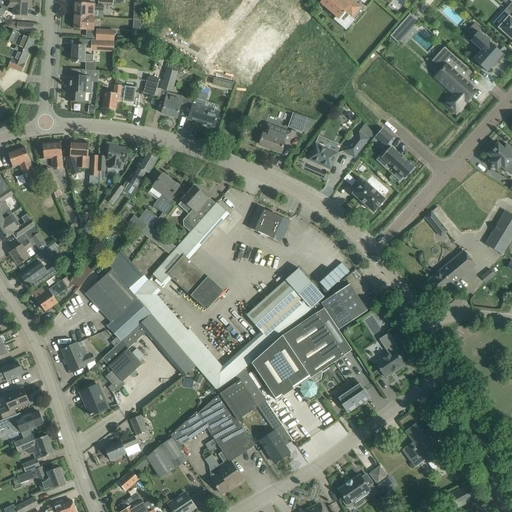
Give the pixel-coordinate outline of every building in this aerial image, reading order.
[(0,16),(5,13),(3,11),(14,11),(14,15),(16,15),(26,16),(27,9),(31,9),(31,0),(3,0),(0,2),(0,16)] [(231,41),(216,60),(249,86),(293,31),(300,23),(271,0),(263,0),(240,30),(235,36),(244,43),(240,49),(231,41)] [(339,19),(341,17),(342,17),(343,16),(342,15),(345,12),(352,17),(361,7),(352,0),(322,0),(320,3),(339,19)] [(511,14),(499,28),(511,39),(511,2),(507,9),(511,14)] [(94,5),(95,4),(75,3),(74,16),(94,17),(103,18),(104,6),(94,5)] [(409,14),(395,30),(401,36),(405,31),(412,23),(414,25),(417,22),(409,14)] [(74,16),(73,29),(93,30),(94,17),(74,16)] [(482,30),(475,24),(470,30),(475,35),(470,41),(481,51),(473,60),(487,73),(497,62),(498,64),(505,56),(479,33),(482,30)] [(7,34),(4,40),(17,45),(15,50),(28,56),(35,39),(26,35),(24,35),(17,33),(18,32),(9,28),(7,34)] [(114,42),(115,32),(97,31),(97,41),(114,42)] [(114,42),(97,41),(91,41),(91,51),(114,53),(114,42)] [(0,44),(0,54),(7,58),(8,56),(12,57),(8,67),(22,72),(25,65),(24,64),(28,56),(15,50),(0,44)] [(73,45),(71,62),(81,62),(86,63),(85,70),(95,71),(96,62),(93,62),(93,55),(84,55),(85,46),(79,46),(73,45)] [(447,67),(446,66),(442,71),(443,72),(438,77),(459,95),(450,105),(447,103),(451,107),(450,108),(452,110),(453,109),(457,113),(466,102),(467,103),(477,92),(473,88),(471,90),(468,87),(470,85),(464,80),(465,78),(469,77),(470,76),(472,74),(472,73),(472,72),(444,48),(438,55),(449,65),(447,67)] [(162,87),(161,89),(168,91),(173,92),(178,73),(166,69),(164,77),(163,81),(162,87)] [(84,102),(85,93),(91,93),(91,82),(98,83),(99,71),(95,71),(85,70),(81,70),(81,77),(71,76),(70,89),(67,89),(66,101),(84,102)] [(149,75),(144,93),(156,96),(161,79),(149,75)] [(207,78),(202,86),(215,91),(219,81),(207,78)] [(122,85),(115,85),(114,93),(105,92),(103,108),(116,110),(117,102),(120,102),(120,100),(123,100),(123,101),(134,103),(136,87),(125,86),(125,87),(122,87),(122,85)] [(184,108),(182,114),(189,116),(189,119),(214,127),(218,113),(216,113),(204,109),(206,102),(208,94),(197,90),(184,108)] [(190,99),(167,93),(161,114),(177,118),(180,107),(184,108),(190,99)] [(293,112),(288,127),(301,132),(301,130),(305,132),(315,120),(293,112)] [(365,124),(359,131),(344,151),(354,158),(369,139),(373,134),(365,124)] [(265,133),(263,132),(259,145),(281,152),(284,142),(287,143),(291,133),(268,125),(265,133)] [(393,138),(382,128),(375,137),(386,147),(393,138)] [(62,157),(60,142),(42,144),(44,159),(52,158),(53,169),(62,168),(62,157)] [(70,157),(66,158),(72,175),(79,173),(78,168),(87,168),(88,157),(88,153),(89,143),(71,142),(70,152),(70,157)] [(106,144),(105,153),(108,154),(107,160),(105,159),(104,167),(122,170),(125,149),(118,148),(119,145),(108,143),(106,144)] [(511,149),(506,144),(503,148),(497,143),(487,154),(492,158),(488,163),(491,166),(491,167),(493,168),(497,171),(501,166),(504,169),(511,162),(511,163),(511,149)] [(330,170),(333,163),(332,162),(336,154),(326,149),(326,148),(323,147),(322,148),(316,145),(314,148),(313,149),(309,157),(310,157),(311,161),(314,162),(315,162),(323,165),(324,167),(330,170)] [(25,147),(8,153),(11,162),(13,167),(20,165),(27,184),(31,183),(36,181),(46,178),(40,166),(32,169),(30,162),(28,156),(25,147)] [(383,152),(376,160),(384,168),(388,163),(390,166),(397,172),(396,173),(393,176),(400,182),(400,181),(403,178),(405,179),(414,168),(391,147),(384,154),(383,152)] [(129,183),(123,192),(132,196),(138,188),(136,187),(145,172),(148,174),(152,167),(157,159),(147,153),(143,159),(140,158),(136,166),(137,167),(133,173),(132,172),(126,182),(129,183)] [(179,186),(162,174),(153,187),(162,194),(153,206),(166,215),(175,203),(169,199),(179,186)] [(0,175),(0,194),(9,189),(0,175)] [(53,176),(47,179),(54,193),(60,190),(53,176)] [(385,199),(364,181),(352,194),(373,212),(385,199)] [(105,199),(113,205),(125,189),(117,183),(105,199)] [(219,201),(227,209),(241,193),(233,186),(219,201)] [(188,194),(181,201),(192,210),(189,214),(183,220),(183,226),(190,232),(208,212),(202,207),(206,202),(208,199),(205,196),(194,187),(188,194)] [(4,201),(13,195),(9,189),(0,194),(0,201),(1,203),(0,203),(0,222),(13,214),(4,201)] [(206,310),(223,291),(188,259),(229,214),(216,203),(208,212),(190,232),(152,274),(165,286),(171,279),(206,310)] [(279,242),(289,221),(258,207),(248,228),(279,242)] [(139,219),(154,231),(161,221),(146,210),(139,219)] [(511,215),(505,211),(485,245),(502,255),(511,236),(511,215)] [(432,227),(439,222),(430,212),(424,217),(432,227)] [(13,214),(0,222),(0,241),(1,241),(2,241),(13,234),(12,233),(20,228),(24,233),(25,233),(35,227),(35,226),(30,219),(21,226),(13,214)] [(76,236),(80,232),(73,224),(70,227),(74,232),(73,233),(76,236)] [(49,247),(35,227),(25,233),(29,239),(31,238),(42,253),(49,247)] [(30,258),(25,251),(32,246),(28,240),(9,253),(18,266),(30,258)] [(42,253),(41,254),(44,259),(52,253),(49,247),(42,253)] [(437,297),(475,265),(463,251),(425,283),(437,297)] [(47,272),(41,262),(20,276),(27,286),(32,283),(36,287),(56,273),(53,268),(47,272)] [(110,343),(114,347),(121,341),(151,314),(134,294),(112,269),(85,294),(111,323),(107,327),(117,337),(110,343)] [(272,344),(320,302),(324,298),(313,286),(299,269),(246,315),(261,332),(272,344)] [(71,282),(74,284),(79,288),(89,276),(81,270),(71,282)] [(485,283),(495,275),(490,270),(481,277),(485,283)] [(34,295),(32,296),(40,305),(45,312),(53,307),(58,303),(54,298),(67,289),(62,281),(49,290),(47,288),(44,290),(41,287),(41,288),(33,294),(34,295)] [(349,284),(321,303),(339,330),(367,311),(349,284)] [(352,350),(350,347),(343,336),(339,330),(321,303),(320,302),(272,344),(251,363),(276,400),(297,386),(301,387),(300,391),(304,396),(310,398),(316,394),(317,388),(314,383),(321,379),(322,373),(321,371),(344,356),(344,355),(352,350)] [(189,332),(177,344),(196,366),(205,377),(218,393),(233,379),(222,366),(222,367),(191,330),(189,332)] [(251,363),(272,344),(261,332),(222,367),(233,379),(244,369),(251,363)] [(389,354),(375,363),(379,369),(385,377),(393,372),(392,370),(395,367),(397,369),(404,364),(400,358),(403,356),(395,344),(396,344),(388,332),(387,333),(387,334),(379,339),(389,354)] [(101,359),(112,371),(123,382),(142,364),(121,341),(114,347),(101,359)] [(71,346),(61,350),(71,372),(80,368),(86,365),(87,365),(86,364),(94,361),(92,354),(89,355),(83,358),(77,343),(71,346)] [(0,378),(5,377),(7,382),(16,378),(15,375),(22,372),(17,361),(1,368),(0,368),(0,378)] [(229,461),(229,460),(253,445),(254,446),(255,446),(237,420),(258,406),(266,401),(244,369),(233,379),(218,393),(220,394),(197,414),(196,412),(170,435),(178,447),(207,428),(229,461)] [(375,379),(380,376),(376,370),(371,374),(375,379)] [(112,392),(123,382),(112,371),(105,377),(112,384),(108,388),(112,392)] [(369,398),(359,384),(352,388),(350,385),(338,393),(345,403),(343,405),(348,413),(359,405),(360,406),(360,405),(359,405),(361,403),(362,404),(362,403),(364,402),(365,402),(364,401),(366,400),(367,401),(367,400),(369,398)] [(90,414),(90,416),(108,408),(98,385),(80,393),(84,402),(86,401),(92,414),(90,414)] [(0,410),(0,411),(3,419),(15,413),(13,409),(29,403),(22,388),(4,396),(9,407),(0,410)] [(266,401),(258,406),(274,429),(281,424),(266,401)] [(21,417),(20,413),(0,421),(0,430),(9,427),(10,430),(12,431),(14,432),(16,433),(18,433),(21,433),(23,438),(25,437),(34,433),(32,428),(43,424),(43,423),(44,422),(42,417),(40,416),(38,412),(31,414),(31,413),(21,417)] [(147,431),(141,415),(131,420),(137,435),(147,431)] [(412,442),(401,450),(409,461),(420,453),(432,470),(443,462),(431,445),(442,438),(434,427),(423,434),(415,424),(404,432),(412,442)] [(275,432),(260,442),(269,454),(274,463),(282,457),(288,454),(289,453),(285,446),(275,432)] [(29,455),(40,451),(42,458),(54,454),(47,435),(36,439),(34,433),(25,437),(23,438),(23,439),(14,443),(18,453),(24,450),(25,453),(29,455)] [(113,444),(104,448),(110,461),(119,457),(126,453),(127,453),(128,456),(140,451),(137,443),(138,443),(135,436),(122,442),(121,440),(113,444)] [(146,458),(131,471),(136,476),(150,464),(160,478),(187,461),(183,455),(172,438),(161,446),(146,457),(146,458)] [(219,467),(214,459),(210,458),(206,461),(210,466),(212,480),(221,494),(222,493),(233,485),(233,486),(242,480),(229,460),(229,461),(219,467)] [(22,464),(25,473),(40,467),(37,459),(22,464)] [(368,475),(369,474),(377,485),(388,477),(380,466),(368,475)] [(37,477),(42,492),(65,483),(62,475),(64,474),(61,468),(59,469),(59,468),(45,473),(43,467),(18,477),(20,484),(37,477)] [(136,476),(131,471),(119,482),(126,490),(139,479),(136,476)] [(346,484),(338,490),(343,497),(339,499),(340,500),(341,499),(347,509),(355,504),(357,507),(369,499),(378,511),(389,511),(379,493),(373,484),(372,483),(367,487),(361,477),(360,475),(352,481),(351,480),(346,484)] [(476,498),(469,484),(443,498),(451,511),(476,498)] [(173,511),(188,511),(195,508),(185,493),(168,504),(173,511)] [(148,511),(149,511),(138,494),(129,500),(132,506),(121,511),(148,511)] [(14,505),(8,508),(9,511),(26,511),(39,506),(34,497),(15,507),(14,505)] [(75,511),(71,500),(60,505),(59,503),(47,507),(48,510),(46,511),(45,511),(75,511)]
